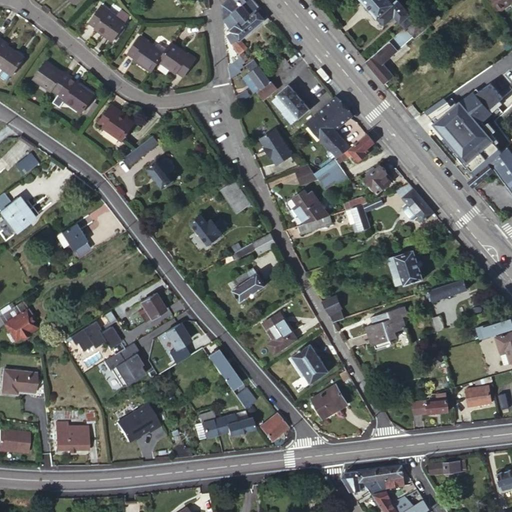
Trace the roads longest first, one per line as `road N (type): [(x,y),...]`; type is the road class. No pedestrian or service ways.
road 1 (residential): [(18,121),(99,181),(300,424),(312,456)]
road 2 (residential): [(224,92),(251,177),(397,445)]
road 3 (primary): [(282,0),(492,246)]
road 4 (primary): [(312,456),(96,479),(0,477)]
road 5 (residential): [(12,1),(129,94),(159,102),(224,92)]
